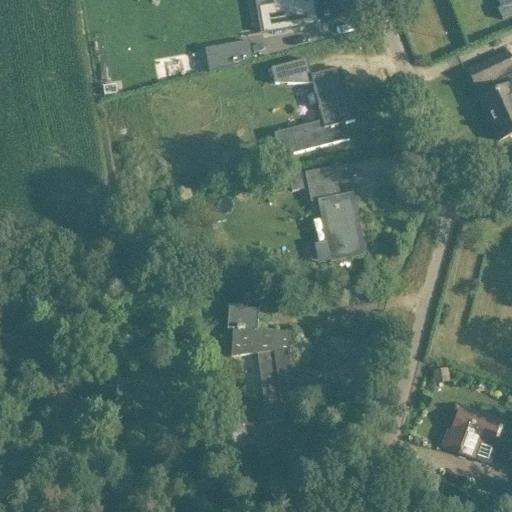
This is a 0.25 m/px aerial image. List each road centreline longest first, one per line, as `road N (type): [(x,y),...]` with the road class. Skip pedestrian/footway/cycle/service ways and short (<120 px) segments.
road 1 (unclassified): [(356,511),(387,448),(454,197)]
road 2 (unclassified): [(454,197),(378,0)]
